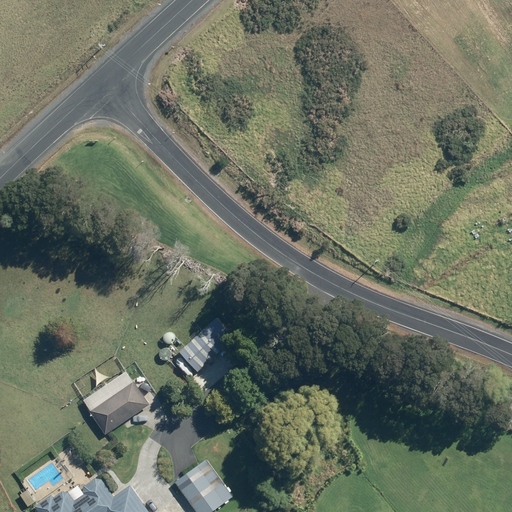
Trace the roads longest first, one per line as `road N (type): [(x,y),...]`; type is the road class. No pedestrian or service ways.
road 1 (unclassified): [(511,354),(377,304),(277,250),(102,82)]
road 2 (unknown): [(317,274),(155,441),(151,484)]
road 3 (unclassified): [(0,178),(102,82)]
road 4 (unclassified): [(102,82),(192,0)]
